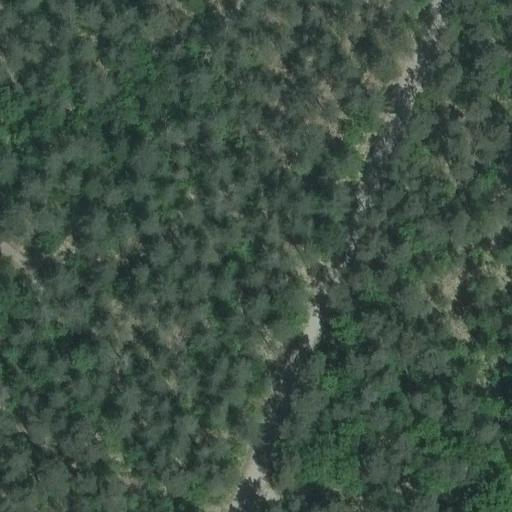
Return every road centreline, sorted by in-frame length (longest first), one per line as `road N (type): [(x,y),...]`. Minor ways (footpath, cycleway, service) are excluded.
road 1 (track): [(231,511),(437,0)]
road 2 (track): [(236,0),(0,353)]
road 3 (track): [(239,511),(511,495)]
